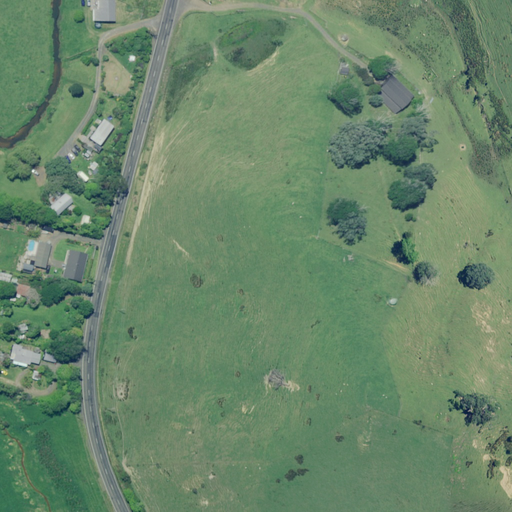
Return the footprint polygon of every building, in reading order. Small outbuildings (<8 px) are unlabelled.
[(91,20),(94,20),(94,27),(99,27),(99,21),(113,21),(113,0),(104,0),(96,0),(96,9),(92,9),(91,20)] [(345,67),(346,63),(340,62),(338,73),(346,74),(347,67),(345,67)] [(407,100),(411,96),(390,75),(385,79),(377,88),(373,92),(394,113),(399,108),(407,100)] [(110,126),(100,119),(86,138),(96,145),(110,126)] [(94,146),(86,139),(81,146),(82,148),(80,150),(82,152),(81,154),(85,157),(94,146)] [(74,207),(63,193),(47,207),(55,216),(63,209),(67,213),(74,207)] [(49,244),(37,241),(31,265),(43,268),(49,244)] [(86,255),(67,250),(60,277),(79,282),(86,255)] [(19,256),(14,255),(11,265),(16,266),(15,270),(20,271),(23,257),(19,256)] [(9,275),(0,272),(0,280),(7,282),(9,275)] [(28,286),(16,283),(14,293),(25,296),(28,286)] [(15,295),(5,293),(4,301),(13,303),(15,295)] [(38,354),(32,352),(19,349),(20,346),(11,344),(7,358),(11,359),(10,363),(23,367),(25,361),(36,364),(38,354)] [(56,352),(43,348),(40,359),(54,362),(56,352)] [(40,374),(31,371),(29,377),(38,380),(40,374)]
